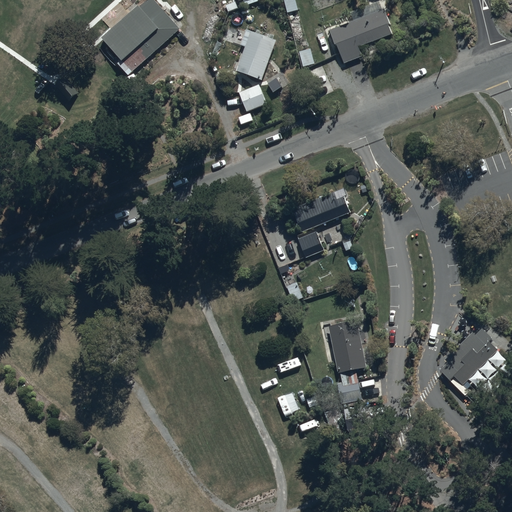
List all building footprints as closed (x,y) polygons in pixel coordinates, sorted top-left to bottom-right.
[(148,0),(103,41),(134,74),(182,31),(153,0),(148,0)] [(300,13),(296,0),(283,0),(288,16),(300,13)] [(393,36),(390,27),(391,26),(385,11),(331,31),(337,47),(338,46),(345,65),(364,58),(360,49),(393,36)] [(238,73),(263,82),(278,43),(253,33),(238,73)] [(315,66),(312,51),(300,54),(304,68),(315,66)] [(65,78),(56,86),(70,102),(79,94),(65,78)] [(278,80),(269,86),(275,94),(284,88),(278,80)] [(240,95),(248,114),(268,106),(260,87),(240,95)] [(318,230),(355,215),(348,197),(339,200),(336,193),(289,212),(308,259),(327,252),(318,230)] [(256,268),(246,249),(229,259),(239,276),(245,273),(246,274),(256,268)] [(298,284),(287,288),(293,304),(304,300),(298,284)] [(256,341),(279,331),(276,323),(272,314),(248,325),(252,334),(247,336),(250,343),(256,341)] [(290,329),(283,314),(280,316),(280,314),(277,315),(278,317),(276,318),(282,332),(290,329)] [(368,367),(359,321),(332,326),(341,372),(368,367)] [(475,334),(448,360),(451,362),(443,371),(453,380),(456,377),(465,386),(501,351),(492,342),(494,339),(484,329),(477,336),(475,334)] [(264,371),(263,375),(283,378),(286,358),(261,355),(259,371),(264,371)] [(60,419),(46,435),(58,446),(72,431),(60,419)] [(143,431),(120,449),(126,458),(127,458),(131,463),(135,460),(131,454),(133,453),(138,460),(153,449),(148,442),(149,441),(145,435),(143,431)] [(97,504),(110,494),(104,486),(91,496),(91,497),(90,499),(95,505),(96,504),(97,504)] [(143,511),(130,499),(116,511),(143,511)] [(183,511),(179,502),(162,509),(163,511),(190,511),(189,508),(183,511)]
